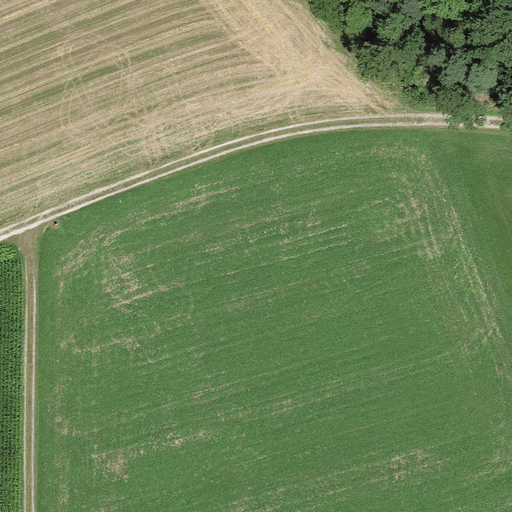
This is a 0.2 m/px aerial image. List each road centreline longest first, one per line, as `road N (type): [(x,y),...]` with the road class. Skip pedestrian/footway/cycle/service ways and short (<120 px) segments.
road 1 (track): [(0,233),(213,150),(303,126),(387,118),(511,123)]
road 2 (track): [(27,220),(27,511)]
